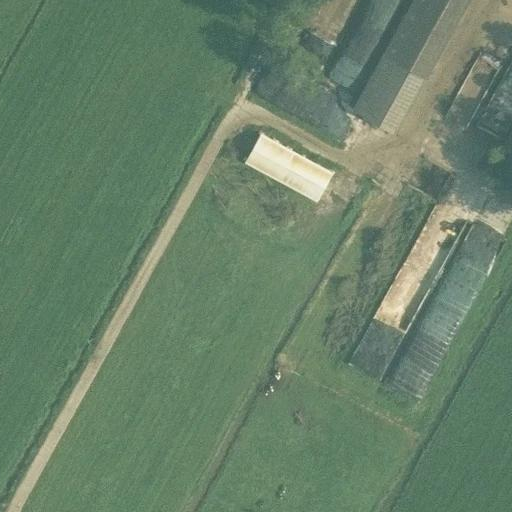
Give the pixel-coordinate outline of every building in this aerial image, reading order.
[(358,80),(404,0),(371,0),(325,79),(344,90),(352,76),(358,80)] [(391,131),(462,0),(406,0),(348,108),(391,131)] [(477,53),(447,116),(469,126),(499,63),(477,53)] [(423,160),(417,178),(445,187),(451,169),(423,160)] [(483,279),(501,239),(472,226),(462,248),(471,252),(463,270),(483,279)]
